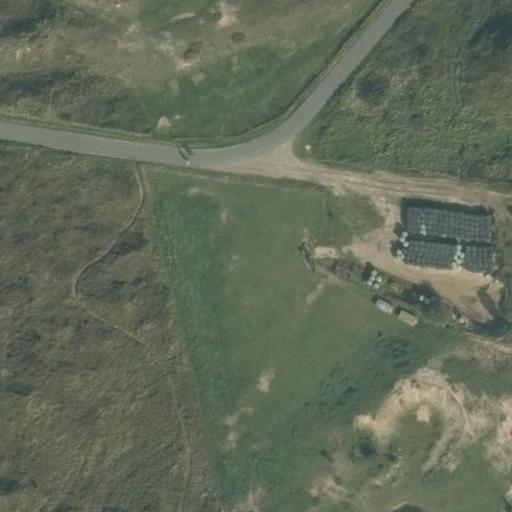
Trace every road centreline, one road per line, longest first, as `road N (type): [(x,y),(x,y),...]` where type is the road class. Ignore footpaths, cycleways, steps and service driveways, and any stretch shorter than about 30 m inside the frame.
road 1 (unclassified): [(0,128),(197,149),(268,147),(396,0)]
road 2 (track): [(511,186),(327,168),(268,147)]
